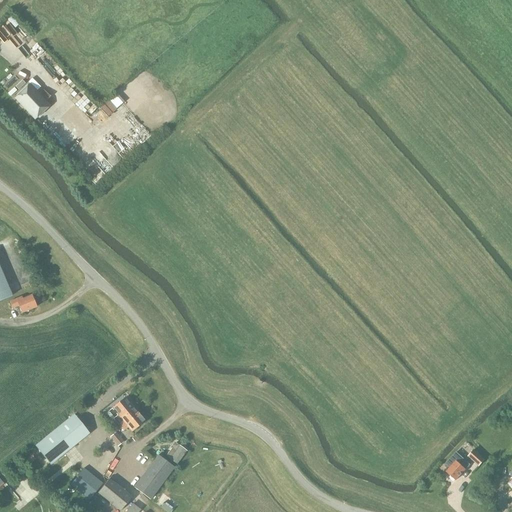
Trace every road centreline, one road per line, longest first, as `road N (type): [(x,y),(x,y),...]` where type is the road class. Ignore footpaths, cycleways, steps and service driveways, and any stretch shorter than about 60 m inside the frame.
road 1 (unclassified): [(350,511),(308,488),(264,435),(192,408),(145,335),(0,186)]
road 2 (unknown): [(69,459),(87,444),(101,401),(157,355)]
